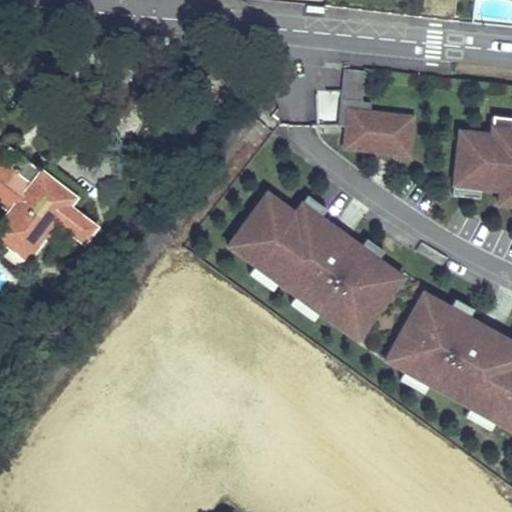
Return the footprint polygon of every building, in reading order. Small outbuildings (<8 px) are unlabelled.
[(363,72),(343,70),(337,124),(345,124),(347,108),(369,110),(370,102),(360,101),(363,72)] [(369,110),(347,108),(345,124),(343,148),(407,155),(412,115),(369,110)] [(487,132),(457,128),(451,196),(478,199),(478,192),(495,193),(494,207),(509,209),(509,218),(511,218),(511,118),(490,116),(487,132)] [(67,207),(74,199),(39,172),(20,158),(9,171),(0,163),(0,205),(8,212),(0,222),(0,241),(26,262),(55,224),(82,244),(94,228),(67,207)] [(293,208),(267,187),(225,247),(253,267),(249,273),(271,289),(275,283),(293,295),(288,302),(313,320),(318,314),(356,342),(404,276),(379,257),(383,249),(365,236),(360,243),(321,214),(327,207),(305,193),(293,208)] [(67,295),(79,303),(102,268),(89,260),(67,295)] [(450,305),(421,287),(381,361),(401,371),(398,380),(423,392),(426,386),(467,407),(462,417),(488,431),(492,423),(511,433),(511,339),(469,318),(474,309),(453,298),(450,305)]
